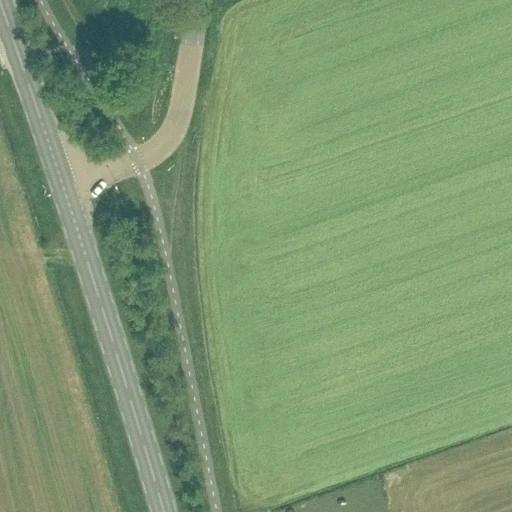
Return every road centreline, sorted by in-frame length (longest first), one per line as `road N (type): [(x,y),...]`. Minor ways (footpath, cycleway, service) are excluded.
road 1 (secondary): [(162,511),(62,186)]
road 2 (unclassified): [(62,186),(136,160),(175,125),(198,0)]
road 3 (secondary): [(0,5),(62,186)]
